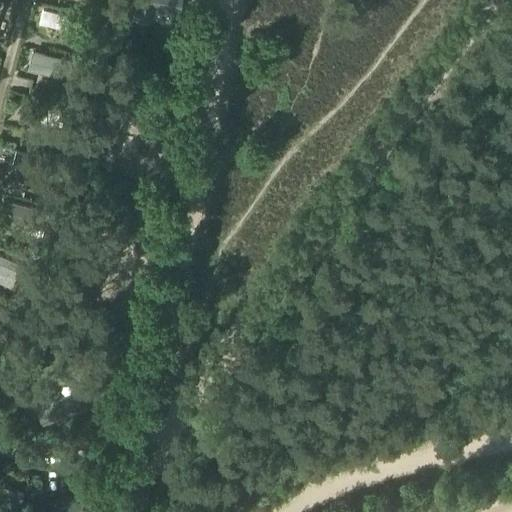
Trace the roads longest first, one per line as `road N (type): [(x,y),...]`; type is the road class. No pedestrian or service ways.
road 1 (track): [(222,368),(496,0)]
road 2 (track): [(165,418),(152,403),(221,0)]
road 3 (track): [(138,511),(158,451),(222,368)]
